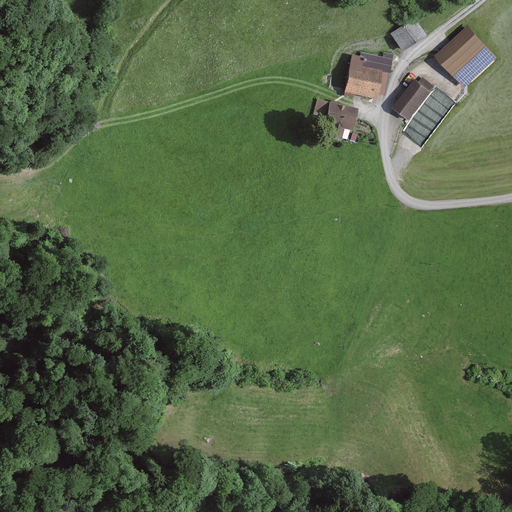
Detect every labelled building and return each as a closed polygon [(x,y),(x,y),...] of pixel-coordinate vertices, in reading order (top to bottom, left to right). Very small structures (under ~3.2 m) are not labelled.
[(431,35),(415,17),(392,36),(408,54),(431,35)] [(474,25),(442,55),(472,87),(504,56),(474,25)] [(386,62),(352,56),(346,93),(379,99),(386,62)] [(452,101),(422,78),(399,109),(429,132),(452,101)] [(361,108),(316,102),(311,136),(357,142),(361,108)]
